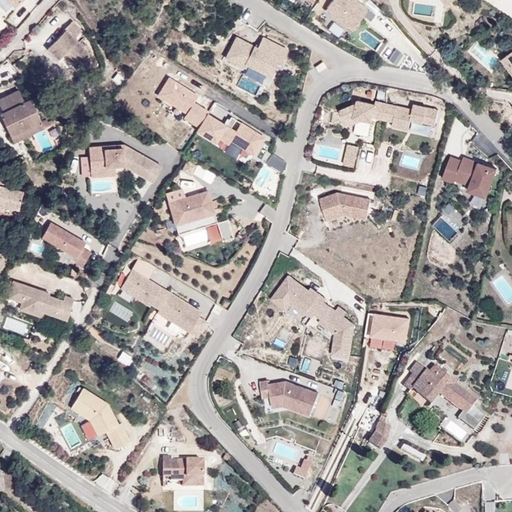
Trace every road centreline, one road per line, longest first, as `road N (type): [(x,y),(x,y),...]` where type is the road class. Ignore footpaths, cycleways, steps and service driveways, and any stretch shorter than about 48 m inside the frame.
road 1 (residential): [(294,511),(222,433),(198,392),(203,363),(275,240),(313,92),(360,69),(435,85),(464,102),(511,157)]
road 2 (residential): [(120,511),(0,429)]
